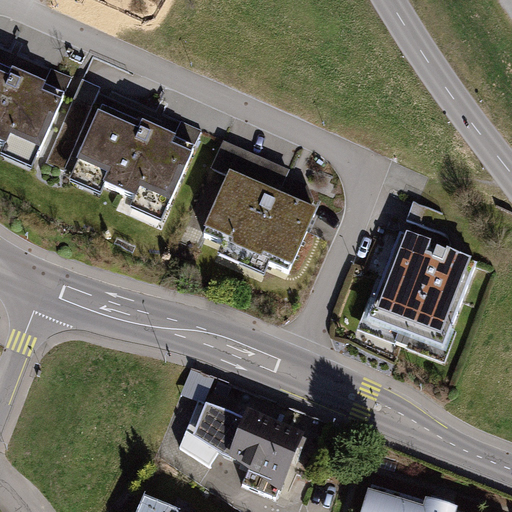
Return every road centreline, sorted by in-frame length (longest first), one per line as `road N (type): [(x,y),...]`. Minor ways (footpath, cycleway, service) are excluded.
road 1 (residential): [(0,1),(337,150),(358,168),(364,190),(357,218),(293,370)]
road 2 (tertiary): [(44,284),(293,370)]
road 3 (tertiary): [(293,370),(511,470)]
road 4 (tertiary): [(511,173),(389,0)]
road 5 (residential): [(0,400),(44,284)]
